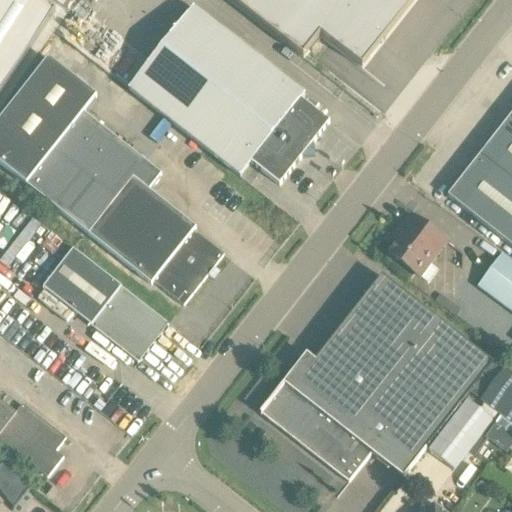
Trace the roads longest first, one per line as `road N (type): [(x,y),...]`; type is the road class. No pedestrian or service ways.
road 1 (unclassified): [(159,454),(511,7)]
road 2 (unknown): [(395,154),(201,0)]
